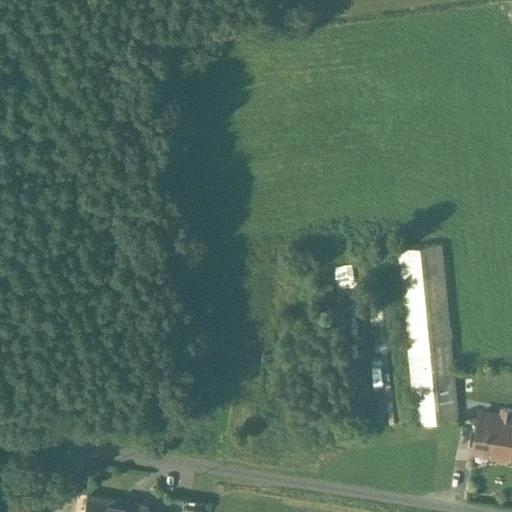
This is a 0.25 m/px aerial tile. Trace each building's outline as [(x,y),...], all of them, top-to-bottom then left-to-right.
[(444,243),(400,247),(417,423),(461,418),(444,243)] [(379,250),(333,254),(351,429),(397,425),(379,250)] [(313,256),(268,261),(282,432),(332,432),(313,256)] [(511,415),(482,411),(476,450),(511,456),(511,415)] [(147,511),(149,506),(88,495),(84,511),(147,511)] [(37,511),(38,509),(0,502),(0,511),(37,511)]
